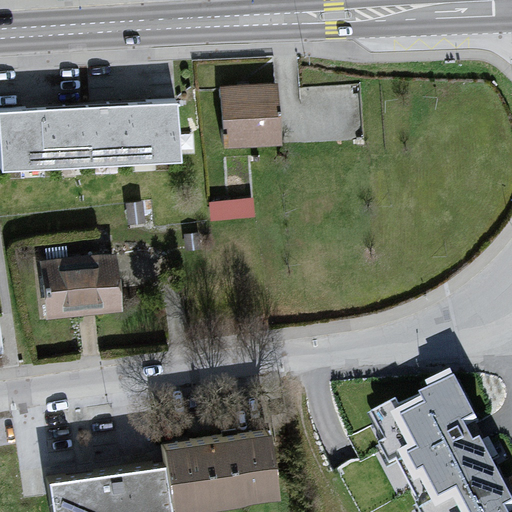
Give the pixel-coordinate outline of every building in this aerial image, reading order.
[(272,81),(219,84),(220,145),(277,143),(272,81)] [(0,167),(179,158),(176,99),(0,108),(0,167)] [(253,216),(251,197),(209,200),(210,219),(253,216)] [(144,199),(123,201),(125,224),(146,222),(144,199)] [(198,231),(184,233),(186,249),(200,248),(198,231)] [(120,309),(114,252),(41,260),(47,317),(120,309)] [(424,511),(511,511),(511,485),(458,379),(378,419),(424,511)] [(277,493),(268,432),(163,446),(172,507),(277,493)] [(168,511),(162,463),(48,479),(52,511),(168,511)]
